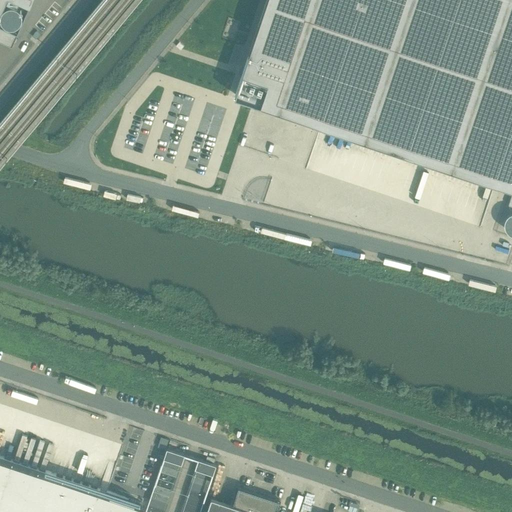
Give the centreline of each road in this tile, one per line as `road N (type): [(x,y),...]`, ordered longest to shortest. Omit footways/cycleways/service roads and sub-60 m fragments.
road 1 (unclassified): [(69,168),(511,279)]
road 2 (unclassified): [(0,368),(427,511)]
road 3 (unclassified): [(69,168),(81,140),(197,0)]
road 4 (unclassified): [(84,0),(0,101)]
